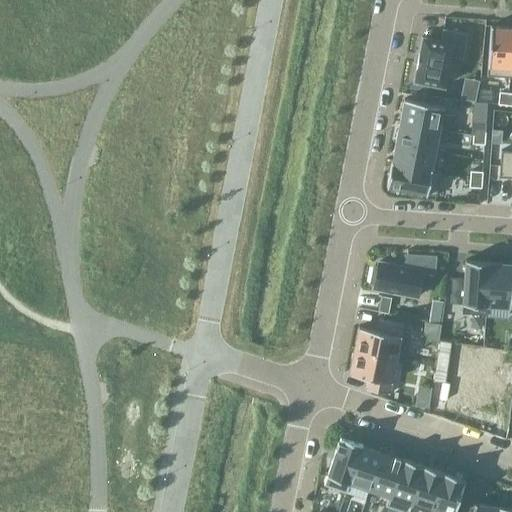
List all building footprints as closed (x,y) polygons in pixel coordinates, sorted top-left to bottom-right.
[(487,76),(508,78),(511,27),(491,26),(487,76)] [(422,37),(414,81),(443,87),(449,56),(463,59),(468,34),(443,29),(441,40),(422,37)] [(465,79),(461,97),(475,100),(479,81),(465,79)] [(498,104),(506,105),(508,93),(500,92),(498,104)] [(400,121),(440,129),(444,107),(404,99),(400,121)] [(395,143),(436,151),(440,129),(400,121),(395,143)] [(473,136),(485,137),(486,129),(474,128),(473,136)] [(501,130),(492,129),(491,142),(500,143),(501,130)] [(485,145),(485,137),(473,136),(473,144),(485,145)] [(431,173),(432,171),(436,151),(395,143),(391,165),(431,173)] [(511,201),(511,151),(501,150),(499,178),(511,178),(511,194),(511,201)] [(441,172),(432,171),(431,173),(391,165),(387,187),(388,188),(388,187),(407,190),(406,194),(422,197),(422,193),(426,194),(425,195),(427,195),(427,194),(436,196),(441,172)] [(470,179),(482,180),(483,172),(471,171),(470,179)] [(482,188),(482,180),(470,179),(470,187),(482,188)] [(375,284),(374,289),(417,298),(422,272),(435,274),(436,257),(407,255),(405,267),(379,262),(378,267),(374,266),(371,283),(375,284)] [(487,306),(486,306),(489,262),(490,262),(466,260),(464,279),(452,278),(450,303),(463,304),(462,314),(487,315),(487,306)] [(489,262),(486,306),(487,306),(511,307),(511,282),(511,283),(511,279),(511,264),(490,262),(489,262)] [(442,313),(430,311),(429,322),(440,323),(442,313)] [(396,359),(396,360),(406,362),(411,337),(401,336),(404,324),(379,319),(377,331),(359,327),(354,350),(396,359)] [(396,359),(354,350),(349,374),(367,377),(365,389),(389,394),(396,360),(396,359)] [(350,484),(363,445),(340,437),(324,485),(347,493),(350,484)] [(369,490),(382,451),(363,445),(350,484),(369,490)] [(402,458),(382,451),(369,490),(389,497),(402,458)] [(403,511),(407,511),(423,465),(402,458),(389,497),(386,506),(403,511)] [(430,511),(444,473),(423,465),(407,511),(430,511)] [(454,511),(465,480),(444,473),(430,511),(454,511)] [(498,511),(500,507),(475,503),(473,511),(498,511)]
